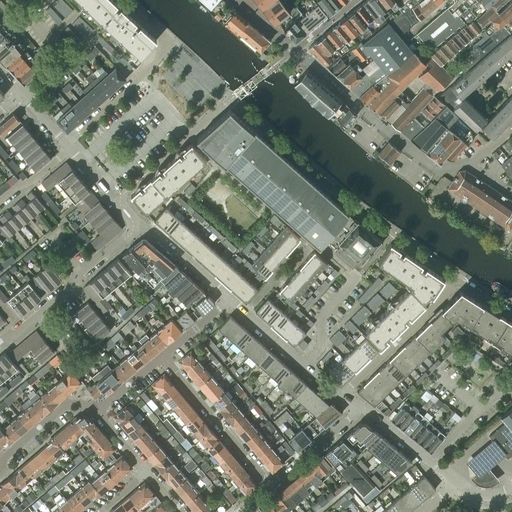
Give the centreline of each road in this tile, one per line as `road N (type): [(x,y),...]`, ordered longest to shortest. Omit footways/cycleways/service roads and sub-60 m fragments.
road 1 (residential): [(119,201),(294,50)]
road 2 (residential): [(470,165),(434,167),(294,50)]
road 3 (residential): [(0,344),(133,227)]
road 4 (residential): [(270,484),(161,357)]
road 5 (residential): [(456,280),(340,396)]
road 6 (residential): [(340,396),(228,298)]
road 7 (residential): [(65,143),(169,42)]
road 8 (residential): [(455,486),(361,407)]
road 9 (residential): [(0,465),(64,405),(97,411)]
road 10 (residential): [(228,298),(155,232),(133,227)]
